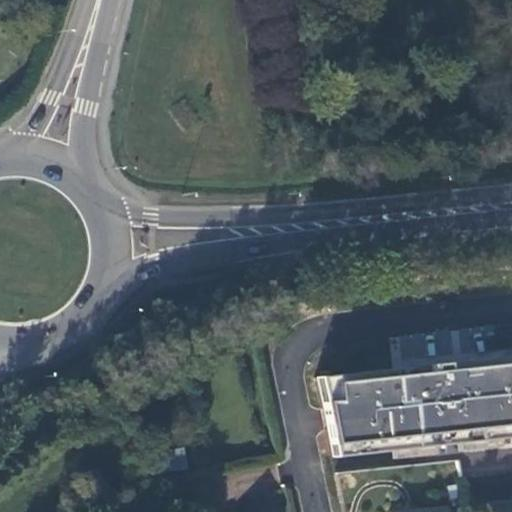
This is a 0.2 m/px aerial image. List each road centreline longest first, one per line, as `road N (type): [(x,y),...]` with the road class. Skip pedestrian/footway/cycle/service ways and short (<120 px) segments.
road 1 (primary): [(511,202),(273,223)]
road 2 (residential): [(319,511),(275,309)]
road 3 (primary): [(103,294),(152,268),(254,243),(273,223)]
road 4 (secondary): [(87,185),(81,156),(102,0)]
road 5 (secondary): [(96,0),(51,100),(8,154)]
road 6 (primary): [(273,223),(151,221),(103,208)]
